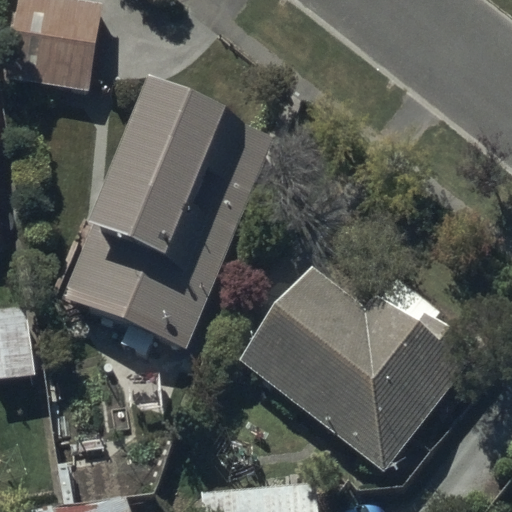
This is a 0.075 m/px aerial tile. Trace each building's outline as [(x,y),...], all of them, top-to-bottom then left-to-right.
[(108,20),(18,5),(3,95),(93,109),(108,20)] [(272,157),(154,111),(63,320),(187,374),(272,157)] [(314,290),(242,384),(386,495),(478,370),(438,338),(441,334),(407,307),(390,329),(377,319),(366,332),(314,290)] [(30,326),(0,328),(0,398),(37,395),(30,326)] [(316,511),(316,502),(202,510),(201,511),(316,511)]
